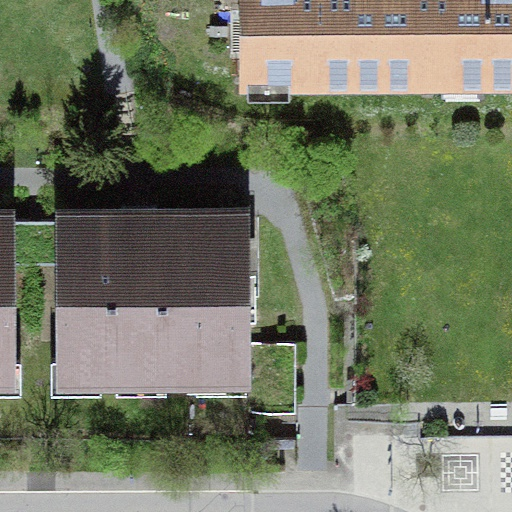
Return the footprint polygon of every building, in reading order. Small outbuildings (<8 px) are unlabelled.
[(411,75),(411,0),(244,0),(245,76),(411,75)] [(511,0),(411,0),(411,75),(511,75),(511,0)] [(0,367),(11,367),(11,264),(60,264),(60,219),(11,219),(11,217),(0,216),(0,367)] [(60,264),(61,367),(99,367),(100,382),(118,382),(118,367),(165,366),(165,382),(198,382),(197,366),(236,366),(236,265),(246,265),(246,216),(60,216),(60,219),(60,264)] [(296,341),(251,341),(251,411),(296,411),(296,341)]
